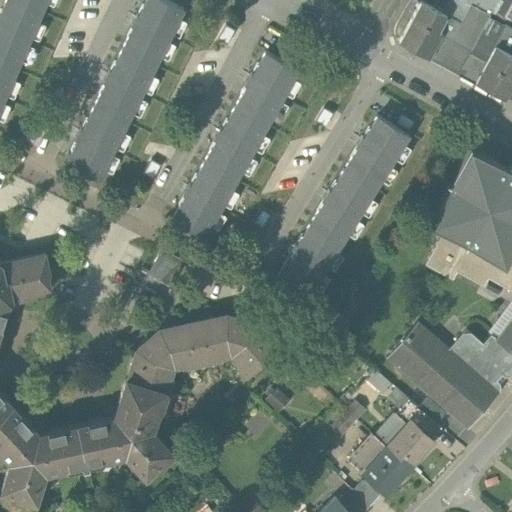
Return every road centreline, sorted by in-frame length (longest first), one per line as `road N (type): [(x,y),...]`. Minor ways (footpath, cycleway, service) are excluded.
road 1 (residential): [(146,219),(246,269),(261,268),(386,63)]
road 2 (residential): [(146,219),(268,2)]
road 3 (residential): [(45,169),(124,0)]
road 4 (residential): [(386,63),(511,131)]
